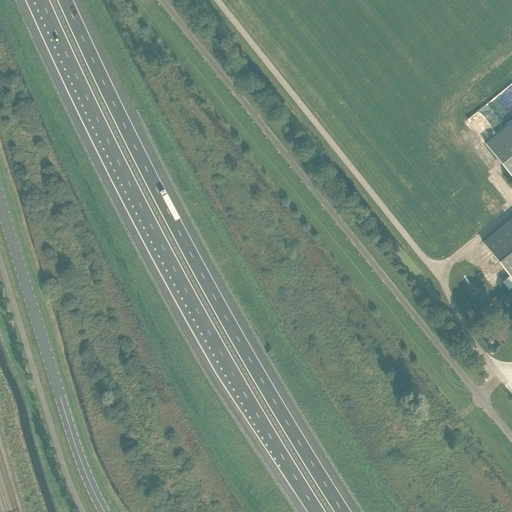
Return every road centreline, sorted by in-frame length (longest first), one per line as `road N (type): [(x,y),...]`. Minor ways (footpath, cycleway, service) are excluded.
road 1 (motorway): [(39,0),(181,286),(316,511)]
road 2 (motorway): [(339,511),(235,338),(65,0)]
road 3 (unclassified): [(511,436),(163,0)]
road 4 (tertiary): [(101,511),(74,454),(0,206)]
